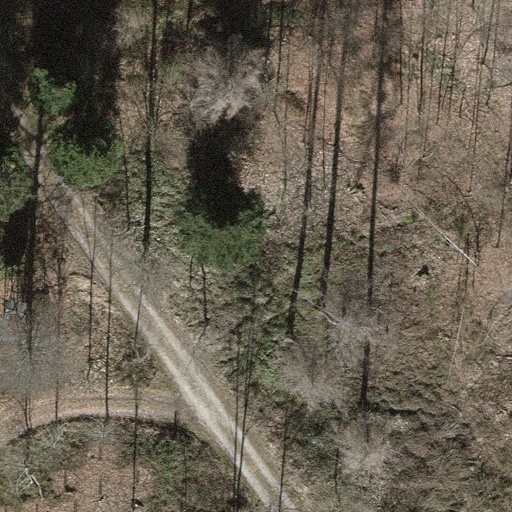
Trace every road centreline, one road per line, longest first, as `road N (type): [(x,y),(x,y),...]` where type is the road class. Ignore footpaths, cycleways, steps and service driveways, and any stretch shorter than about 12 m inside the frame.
road 1 (track): [(296,511),(0,70)]
road 2 (track): [(223,402),(47,412),(0,443)]
